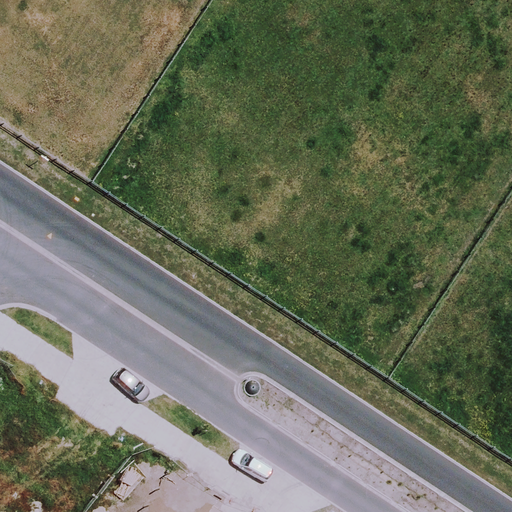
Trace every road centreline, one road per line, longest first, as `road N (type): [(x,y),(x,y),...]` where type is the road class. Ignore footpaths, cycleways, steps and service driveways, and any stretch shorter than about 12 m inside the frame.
road 1 (residential): [(189,347),(262,356),(498,511)]
road 2 (residential): [(378,511),(234,416),(206,388),(189,347)]
road 3 (residential): [(189,347),(5,221)]
